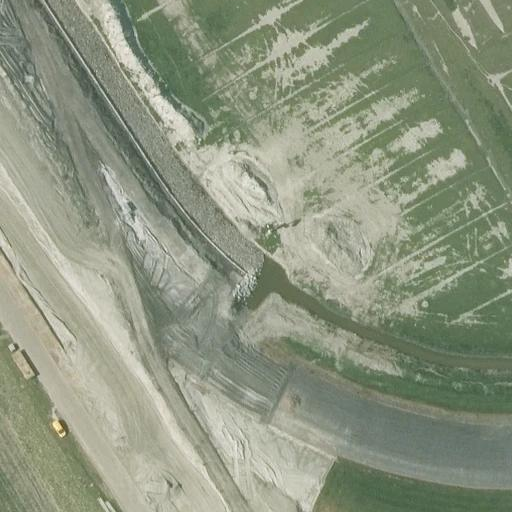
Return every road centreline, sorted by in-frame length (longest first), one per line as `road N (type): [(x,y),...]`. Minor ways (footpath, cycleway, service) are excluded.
road 1 (track): [(236,501),(154,364),(53,76),(18,0)]
road 2 (track): [(137,313),(200,372),(336,446),(417,470),(511,478)]
